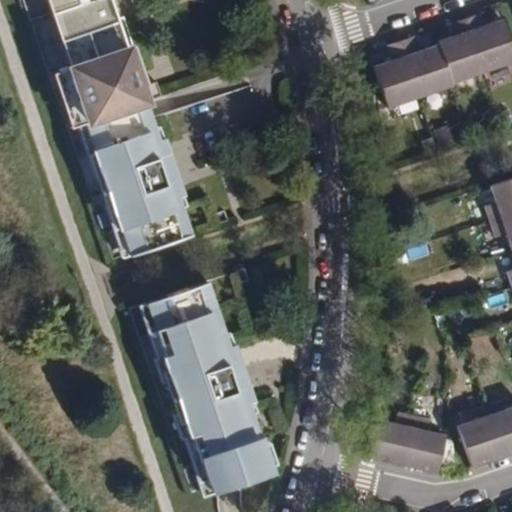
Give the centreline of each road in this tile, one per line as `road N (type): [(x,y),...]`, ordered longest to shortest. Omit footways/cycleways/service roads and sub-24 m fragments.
road 1 (residential): [(317,41),(338,139),(341,200),(338,312),(317,476)]
road 2 (residential): [(511,479),(433,498),(317,476)]
road 3 (residential): [(317,41),(443,0)]
